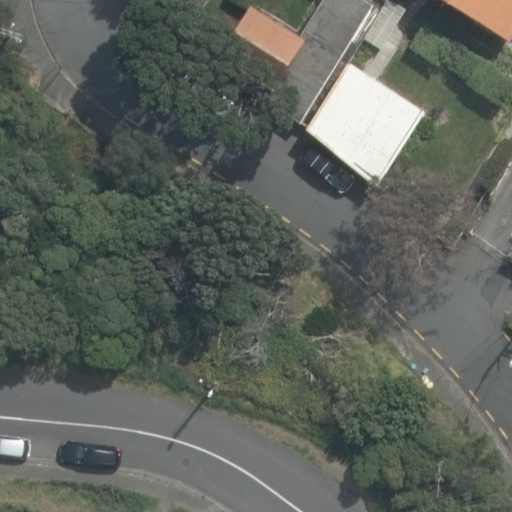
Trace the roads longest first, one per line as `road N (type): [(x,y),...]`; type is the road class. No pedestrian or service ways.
road 1 (residential): [(445,303),(187,123),(92,17),(90,0)]
road 2 (residential): [(308,511),(281,487),(175,431),(121,417),(0,409)]
